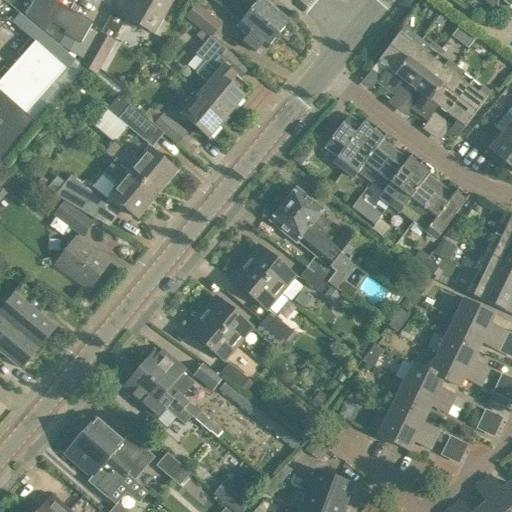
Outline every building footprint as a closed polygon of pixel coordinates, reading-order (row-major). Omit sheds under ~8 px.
[(122,17),(152,34),(153,33),(151,32),(158,19),(160,20),(171,0),(134,0),(133,4),(130,2),(122,17)] [(234,0),(214,0),(216,2),(217,1),(228,11),(227,12),(240,23),(238,26),(249,35),(244,42),(258,54),(263,47),(265,49),(276,36),(236,2),(234,0)] [(234,0),(236,2),(276,36),(288,22),(261,0),(259,0),(258,2),(255,0),(234,0)] [(510,7),(511,4),(511,0),(482,0),(494,9),(502,0),(510,7)] [(56,45),(84,61),(99,35),(89,29),(92,23),(60,4),(43,31),(57,44),(56,45)] [(201,30),(211,38),(221,25),(196,5),(186,17),(201,30)] [(446,18),(441,14),(435,22),(440,25),(446,18)] [(457,39),(463,30),(458,26),(451,35),(457,39)] [(385,88),(425,35),(424,34),(419,41),(402,28),(374,65),(375,66),(378,63),(387,69),(377,82),(385,88)] [(248,69),(211,38),(201,30),(195,36),(204,43),(195,55),(204,62),(195,74),(208,84),(198,95),(225,117),(243,96),(242,96),(249,87),(239,79),(248,69)] [(100,34),(99,35),(84,61),(82,65),(95,73),(114,42),(100,34)] [(409,91),(436,54),(440,49),(430,42),(427,47),(421,42),(426,35),(425,35),(385,88),(392,94),(402,81),(411,88),(409,91)] [(0,81),(0,91),(25,114),(65,69),(35,42),(0,81)] [(419,115),(459,61),(454,67),(436,54),(409,91),(410,92),(412,89),(421,95),(411,109),(419,115)] [(444,117),(472,80),(455,68),(460,61),(459,61),(419,115),(427,121),(437,107),(446,114),(443,117),(444,117)] [(488,93),(472,80),(444,117),(445,118),(447,115),(456,121),(446,134),(454,140),(494,88),(493,87),(488,93)] [(0,166),(37,125),(0,92),(0,166)] [(225,117),(198,95),(181,116),(208,138),(225,117)] [(162,133),(153,125),(118,96),(107,110),(151,147),(162,133)] [(162,114),(153,125),(162,133),(174,142),(183,131),(162,114)] [(332,163),(343,171),(376,127),(366,119),(361,125),(348,116),(320,153),(321,153),(325,147),(337,157),(332,163)] [(511,121),(501,134),(511,142),(511,121)] [(371,182),(394,151),(381,141),(386,135),(376,127),(343,171),(353,178),(358,172),(370,181),(366,187),(367,188),(371,182)] [(511,142),(501,134),(488,150),(511,169),(511,142)] [(174,172),(148,150),(139,161),(115,141),(105,153),(114,160),(155,195),(174,172)] [(378,198),(389,206),(423,162),(411,154),(406,160),(394,151),(371,182),(383,191),(378,198)] [(155,195),(114,160),(103,173),(119,185),(110,196),(136,218),(155,195)] [(418,217),(441,186),(427,176),(432,169),(423,162),(389,206),(399,213),(399,212),(413,223),(418,217)] [(54,195),(92,217),(104,204),(71,176),(64,184),(54,195)] [(48,189),(54,195),(64,184),(57,178),(48,189)] [(435,240),(468,196),(457,189),(452,194),(441,186),(418,217),(413,223),(425,232),(424,232),(435,240)] [(297,188),(283,206),(348,262),(362,244),(345,230),(333,245),(323,238),(330,229),(327,227),(329,224),(319,215),(322,211),(297,190),(298,189),(297,188)] [(50,194),(46,201),(56,207),(60,199),(50,194)] [(360,198),(352,208),(360,214),(368,204),(360,198)] [(53,216),(82,238),(93,224),(63,202),(53,216)] [(348,262),(283,206),(269,223),(270,224),(271,222),(315,257),(306,269),(327,284),(336,290),(354,266),(348,262)] [(503,216),(494,234),(511,243),(511,218),(496,211),(496,212),(503,216)] [(511,243),(494,234),(485,254),(511,266),(511,243)] [(54,266),(87,291),(109,263),(75,238),(54,266)] [(436,251),(443,255),(449,243),(442,239),(436,251)] [(257,246),(243,263),(280,294),(289,301),(301,286),(292,279),(294,277),(257,246)] [(420,250),(414,259),(421,265),(428,256),(420,250)] [(511,266),(485,254),(480,251),(478,250),(477,251),(480,252),(470,271),(475,274),(511,291),(511,266)] [(423,266),(434,275),(439,268),(428,260),(423,266)] [(280,294),(243,263),(229,280),(266,311),(280,294)] [(327,284),(306,269),(299,278),(321,294),(327,284)] [(511,291),(475,274),(466,292),(459,289),(458,290),(511,315),(511,304),(508,302),(511,294),(511,291)] [(23,286),(0,312),(0,318),(37,349),(53,329),(37,316),(37,312),(44,303),(23,286)] [(324,296),(333,303),(339,294),(330,287),(324,296)] [(412,288),(405,297),(415,304),(421,295),(412,288)] [(214,298),(200,315),(237,345),(251,328),(214,298)] [(494,316),(462,300),(453,318),(502,342),(505,333),(489,325),(494,316)] [(269,313),(263,322),(285,340),(292,332),(269,313)] [(237,345),(200,315),(186,332),(223,362),(237,345)] [(37,349),(0,318),(0,356),(4,356),(20,369),(37,349)] [(502,342),(453,318),(445,336),(476,352),(481,342),(497,350),(502,342)] [(285,340),(263,322),(254,332),(274,348),(282,339),(284,341),(285,340)] [(476,352),(445,336),(436,354),(484,377),(488,369),(472,361),(476,352)] [(182,398),(193,385),(181,375),(185,370),(162,351),(159,355),(154,350),(137,370),(183,409),(191,417),(216,439),(221,433),(182,398)] [(436,354),(427,372),(442,380),(459,387),(463,378),(480,386),(484,377),(436,354)] [(438,388),(442,380),(427,372),(411,363),(402,382),(451,405),(459,409),(463,401),(438,388)] [(248,380),(227,364),(220,374),(241,389),(248,380)] [(193,377),(212,392),(221,380),(202,365),(193,377)] [(183,409),(137,370),(120,390),(148,413),(156,420),(166,429),(175,418),(184,426),(191,417),(183,409)] [(492,392),(510,399),(511,393),(511,377),(500,372),(492,392)] [(451,405),(402,382),(394,400),(425,415),(430,406),(455,418),(459,409),(451,405)] [(219,392),(296,449),(300,442),(224,385),(219,392)] [(421,424),(425,415),(394,400),(385,417),(433,441),(438,443),(442,435),(437,433),(437,432),(421,424)] [(484,408),(475,428),(492,436),(501,416),(484,408)] [(128,437),(125,440),(98,416),(81,435),(127,475),(132,480),(152,458),(128,437)] [(433,441),(385,417),(376,436),(408,451),(413,442),(429,449),(433,441)] [(457,465),(467,443),(449,434),(438,455),(457,465)] [(127,475),(81,435),(64,455),(91,478),(87,482),(106,498),(127,475)] [(325,450),(312,441),(305,451),(317,460),(325,450)] [(179,485),(189,473),(175,461),(167,454),(157,466),(179,485)] [(291,471),(284,464),(273,477),(280,483),(291,471)] [(352,484),(314,470),(306,492),(344,506),(352,484)] [(223,484),(213,494),(233,511),(242,511),(248,506),(242,500),(253,488),(234,471),(223,484)] [(489,476),(481,482),(506,511),(511,511),(511,487),(508,483),(500,490),(489,476)] [(280,483),(273,477),(262,489),(269,495),(280,483)] [(486,502),(478,509),(480,511),(506,511),(481,482),(474,488),(486,502)] [(341,511),(344,506),(306,492),(298,511),(341,511)] [(70,511),(51,495),(36,511),(70,511)] [(74,506),(80,511),(88,511),(94,507),(83,497),(74,506)] [(467,511),(458,501),(451,507),(455,511),(480,511),(478,509),(473,511),(467,511)]
